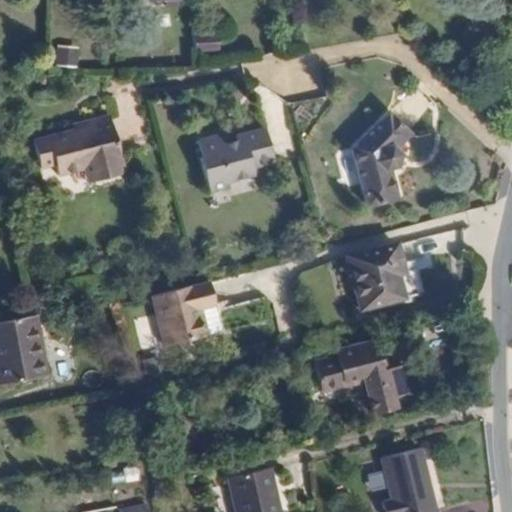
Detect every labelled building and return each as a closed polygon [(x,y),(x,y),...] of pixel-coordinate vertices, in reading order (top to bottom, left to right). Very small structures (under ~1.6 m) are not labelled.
[(73,65),(71,47),(54,48),(55,67),(73,65)] [(352,151),(370,210),(398,201),(390,173),(402,170),(403,152),(396,148),(410,131),(385,111),(352,151)] [(82,131),(32,143),(37,169),(54,167),(57,178),(82,172),(84,179),(120,169),(106,119),(80,126),(82,131)] [(272,160),(238,169),(243,189),(248,187),(256,213),(264,213),(269,234),(303,226),(297,197),(289,194),(286,186),(295,182),(289,161),(273,164),(272,160)] [(394,249),(348,260),(360,312),(401,303),(393,271),(399,269),(394,249)] [(214,308),(207,283),(150,299),(163,350),(206,339),(199,312),(214,308)] [(34,318),(0,325),(0,386),(0,388),(47,378),(34,318)] [(390,407),(387,392),(383,366),(379,367),(373,336),(331,347),(332,356),(307,361),(314,391),(359,381),(367,413),(390,407)] [(383,366),(387,392),(404,390),(399,362),(383,366)] [(379,488),(416,481),(409,452),(374,461),(379,488)] [(213,477),(220,511),(261,511),(263,511),(256,468),(213,477)] [(379,511),(420,503),(416,481),(379,488),(382,502),(373,504),(374,511),(379,511)] [(115,511),(146,511),(146,503),(115,505),(115,511)] [(422,511),(420,503),(379,511),(422,511)]
